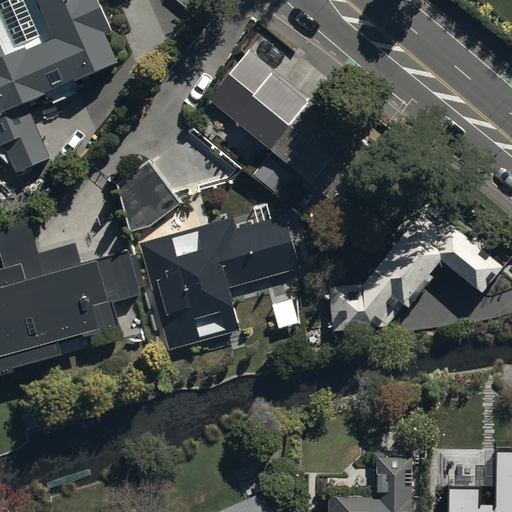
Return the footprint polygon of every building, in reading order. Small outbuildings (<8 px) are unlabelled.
[(0,0),(0,144),(4,142),(18,172),(53,156),(29,103),(121,62),(92,0),(0,0)] [(249,49),(209,98),(335,203),(376,155),(249,49)] [(204,109),(191,123),(218,147),(231,133),(204,109)] [(181,202),(148,159),(118,181),(132,230),(151,225),(181,202)] [(385,330),(441,260),(483,293),(504,266),(429,206),(407,233),(366,285),(329,289),(334,335),(385,330)] [(233,216),(211,222),(140,242),(171,350),(242,330),(230,288),(252,281),(301,267),(286,214),(237,228),(233,216)] [(0,369),(57,353),(55,343),(118,325),(111,301),(142,292),(129,248),(79,262),(73,242),(36,252),(27,220),(0,227),(0,369)] [(511,511),(511,449),(497,450),(496,455),(495,511),(511,511)] [(409,511),(411,451),(377,450),(376,490),(328,489),(327,511),(409,511)] [(276,511),(267,488),(210,511),(276,511)]
